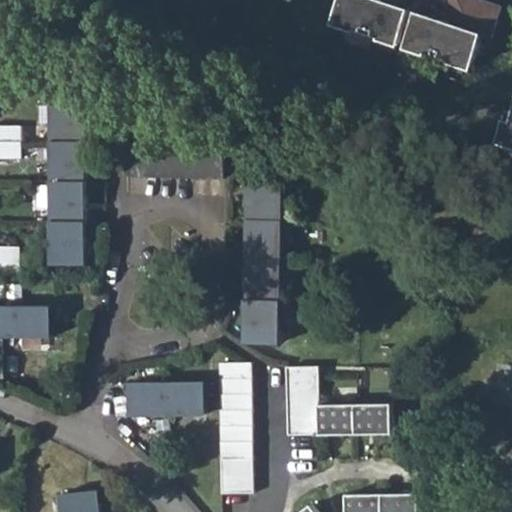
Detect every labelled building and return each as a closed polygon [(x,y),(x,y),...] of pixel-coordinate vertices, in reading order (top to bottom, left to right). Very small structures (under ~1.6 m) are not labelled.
[(438,0),(434,15),(399,2),(399,0),(344,0),(338,18),(472,64),(483,34),(492,37),(503,4),(491,0),(438,0)] [(37,47),(23,44),(21,54),(35,58),(37,47)] [(54,102),(54,142),(88,141),(88,102),(54,102)] [(0,125),(0,141),(21,142),(22,125),(0,125)] [(0,156),(21,157),(21,142),(0,141),(0,156)] [(54,142),(54,183),(88,183),(88,141),(54,142)] [(162,147),(163,179),(177,179),(178,146),(162,147)] [(194,179),(194,146),(178,146),(177,179),(194,179)] [(210,179),(210,146),(194,146),(194,179),(210,179)] [(226,179),(227,146),(210,146),(210,179),(226,179)] [(146,179),(146,147),(131,147),(131,179),(146,179)] [(163,179),(162,147),(146,147),(146,179),(163,179)] [(253,179),(252,221),(284,222),(285,204),(294,204),(294,181),(253,179)] [(54,183),(54,222),(87,223),(88,183),(54,183)] [(293,244),(293,222),(284,222),(252,221),(251,261),(284,262),(284,244),(293,244)] [(87,263),(87,223),(54,222),(54,264),(87,263)] [(0,244),(0,278),(7,279),(20,279),(21,245),(0,244)] [(291,285),(292,262),(284,262),(251,261),(249,302),(283,303),(283,284),(291,285)] [(291,325),(291,303),(283,303),(249,302),(248,343),(282,344),(282,325),(291,325)] [(54,305),(6,305),(6,334),(54,334),(54,305)] [(219,361),(219,378),(232,378),(232,361),(219,361)] [(252,377),(252,362),(232,361),(232,378),(252,377)] [(319,366),(287,366),(289,433),(393,431),(393,397),(320,399),(319,366)] [(253,393),(252,377),(232,378),(232,393),(253,393)] [(232,378),(219,378),(219,393),(232,393),(232,378)] [(134,414),(171,414),(171,384),(133,384),(134,414)] [(209,384),(171,384),(171,414),(209,413),(209,384)] [(232,393),(219,393),(219,409),(233,409),(232,393)] [(253,393),(232,393),(233,409),(253,409),(253,393)] [(233,409),(219,409),(220,425),(233,424),(233,409)] [(253,424),(253,409),(233,409),(233,424),(253,424)] [(233,424),(220,425),(220,441),(233,441),(233,424)] [(253,424),(233,424),(233,441),(254,440),(253,424)] [(254,455),(254,440),(233,441),(233,455),(254,455)] [(233,441),(220,441),(220,456),(233,455),(233,441)] [(233,455),(220,456),(220,476),(234,475),(233,455)] [(254,455),(233,455),(234,475),(254,474),(254,455)] [(255,491),(254,474),(234,475),(234,492),(255,491)] [(234,475),(220,476),(220,492),(234,492),(234,475)] [(63,494),(64,511),(103,511),(101,490),(63,494)] [(418,511),(418,491),(347,493),(347,511),(418,511)]
